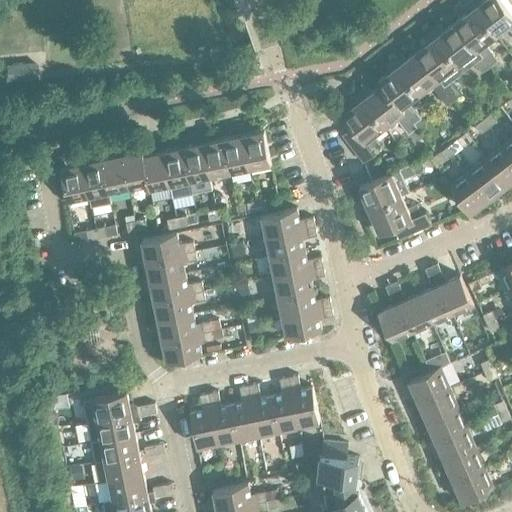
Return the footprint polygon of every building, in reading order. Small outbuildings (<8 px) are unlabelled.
[(467,11),(456,20),(490,64),(498,58),(486,42),(497,33),(471,0),(469,0),(463,5),(467,11)] [(471,0),(497,33),(508,25),(511,29),(511,11),(503,0),(471,0)] [(440,22),(432,28),(464,69),(475,61),(482,70),(490,64),(456,20),(445,28),(440,22)] [(429,40),(418,49),(455,98),(463,91),(460,87),(453,78),(464,69),(432,28),(425,34),(429,40)] [(402,51),(394,57),(420,91),(432,83),(444,99),(448,103),(455,98),(418,49),(407,57),(402,51)] [(391,69),(380,78),(417,126),(418,125),(415,121),(422,116),(409,100),(420,91),(394,57),(386,63),(391,69)] [(34,62),(0,65),(1,81),(35,78),(34,62)] [(367,84),(359,90),(385,125),(397,116),(409,132),(417,126),(380,78),(379,78),(382,82),(371,90),(367,84)] [(385,125),(359,90),(351,96),(356,102),(344,112),(353,124),(343,132),(364,160),(375,151),(372,147),(380,141),(374,133),(385,125)] [(491,111),(484,117),(490,125),(497,119),(491,111)] [(490,125),(484,117),(476,123),(482,131),(490,125)] [(265,128),(244,133),(251,167),(272,163),(265,128)] [(244,133),(224,137),(231,171),(251,167),(244,133)] [(224,137),(204,141),(211,175),(231,171),(224,137)] [(511,137),(503,144),(511,154),(511,137)] [(457,138),(449,144),(455,152),(463,146),(457,138)] [(204,141),(184,145),(190,180),(211,175),(204,141)] [(455,152),(449,144),(441,149),(447,157),(455,152)] [(511,154),(503,144),(486,157),(507,184),(511,179),(511,154)] [(164,149),(171,184),(173,195),(193,191),(190,180),(184,145),(164,149)] [(143,148),(123,152),(130,187),(148,183),(149,188),(151,188),(143,148)] [(144,148),(143,148),(151,188),(171,184),(164,149),(145,153),(144,148)] [(123,152),(103,156),(110,191),(130,187),(123,152)] [(103,156),(83,160),(90,195),(110,191),(103,156)] [(486,157),(469,170),(489,197),(507,184),(486,157)] [(90,195),(83,160),(62,164),(68,199),(90,195)] [(414,188),(408,175),(415,172),(411,162),(360,185),(366,199),(359,202),(363,211),(402,193),(414,188)] [(489,197),(469,170),(451,183),(471,210),(489,197)] [(402,193),(363,211),(367,219),(374,216),(380,230),(394,224),(400,236),(432,222),(426,209),(421,211),(417,202),(408,206),(402,193)] [(266,197),(257,199),(259,209),(268,207),(266,197)] [(259,209),(257,199),(247,201),(249,210),(259,209)] [(227,205),(217,207),(219,217),(229,215),(227,205)] [(263,213),(267,234),(315,224),(314,215),(300,218),(297,206),(263,213)] [(219,217),(217,207),(208,209),(209,219),(219,217)] [(136,219),(137,218),(136,212),(126,214),(129,229),(138,228),(136,219)] [(186,213),(177,215),(179,225),(189,223),(186,213)] [(179,225),(177,215),(168,217),(170,227),(179,225)] [(145,217),(137,218),(136,219),(138,228),(147,226),(145,217)] [(105,225),(96,227),(98,236),(118,232),(116,222),(105,225)] [(267,234),(271,254),(306,247),(303,236),(317,233),(315,224),(267,234)] [(98,236),(96,227),(75,231),(76,240),(98,236)] [(143,237),(147,258),(196,248),(194,239),(180,242),(177,230),(143,237)] [(271,254),(275,274),(324,264),(322,255),(308,258),(306,247),(271,254)] [(147,258),(151,278),(186,271),(184,260),(197,258),(196,248),(147,258)] [(444,274),(438,261),(432,264),(437,276),(444,274)] [(511,261),(501,267),(510,288),(511,286),(511,261)] [(275,274),(279,294),(314,287),(312,276),(326,273),(324,264),(275,274)] [(437,276),(432,264),(426,266),(431,279),(437,276)] [(151,278),(155,298),(204,288),(202,279),(188,282),(186,271),(151,278)] [(461,273),(440,282),(453,313),(474,304),(461,273)] [(470,281),(474,289),(482,286),(478,277),(470,281)] [(404,291),(398,278),(392,281),(398,294),(404,291)] [(238,282),(241,293),(250,291),(248,280),(238,282)] [(391,297),(398,294),(392,281),(386,284),(391,297)] [(440,282),(420,291),(434,322),(453,313),(440,282)] [(279,294),(283,314),(332,304),(330,295),(316,297),(314,287),(279,294)] [(155,298),(159,318),(194,311),(192,300),(206,298),(204,288),(155,298)] [(420,291),(400,299),(414,331),(434,322),(420,291)] [(414,331),(400,299),(380,309),(393,340),(414,331)] [(332,304),(283,314),(288,335),(322,328),(320,316),(334,313),(332,304)] [(483,313),(487,322),(496,317),(492,308),(483,313)] [(159,318),(163,338),(212,328),(210,319),(196,322),(194,311),(159,318)] [(496,317),(487,322),(491,330),(500,326),(496,317)] [(212,328),(163,338),(168,359),(202,352),(200,340),(214,338),(212,328)] [(481,361),(485,370),(494,366),(490,357),(481,361)] [(410,378),(419,399),(450,385),(441,364),(410,378)] [(494,366),(485,370),(489,379),(498,375),(494,366)] [(298,373),(289,375),(299,423),(320,419),(313,384),(301,387),(298,373)] [(283,390),(272,393),(279,427),(299,423),(289,375),(280,376),(283,390)] [(258,381),(249,383),(259,431),(279,427),(272,393),(261,395),(258,381)] [(243,399),(232,401),(239,435),(259,431),(249,383),(240,385),(243,399)] [(419,399),(428,418),(459,405),(450,385),(419,399)] [(138,409),(137,405),(137,403),(134,401),(130,401),(128,389),(93,397),(98,418),(138,409)] [(218,389),(209,391),(219,439),(239,435),(232,401),(221,403),(218,389)] [(219,439),(209,391),(200,393),(203,407),(191,409),(198,444),(219,439)] [(495,402),(499,411),(506,407),(502,399),(495,402)] [(155,401),(146,403),(148,412),(157,410),(155,401)] [(136,431),(134,420),(137,419),(140,416),(139,414),(148,412),(146,403),(137,405),(138,409),(98,418),(88,420),(88,421),(76,423),(80,440),(92,437),(92,440),(136,431)] [(428,418),(437,438),(467,424),(459,405),(428,418)] [(506,407),(499,411),(502,420),(510,416),(506,407)] [(437,438),(445,458),(476,444),(467,424),(437,438)] [(96,460),(106,458),(140,451),(136,431),(92,440),(96,460)] [(369,511),(359,487),(357,477),(360,455),(348,453),(349,441),(324,439),(322,451),(319,473),(324,473),(328,501),(324,503),(327,511),(369,511)] [(164,441),(155,443),(156,452),(165,450),(164,441)] [(156,452),(155,443),(146,445),(147,454),(156,452)] [(445,458),(454,478),(485,464),(476,444),(445,458)] [(106,458),(110,478),(144,471),(140,451),(106,458)] [(485,464),(454,478),(463,498),(494,485),(485,464)] [(100,480),(104,500),(148,491),(144,471),(110,478),(100,480)] [(214,487),(218,508),(267,498),(265,489),(251,492),(249,480),(214,487)] [(171,482),(162,483),(164,492),(173,490),(171,482)] [(164,492),(162,483),(153,485),(155,494),(164,492)] [(106,511),(144,511),(152,510),(148,491),(104,500),(106,511)] [(218,508),(218,511),(255,511),(269,508),(267,498),(218,508)]
